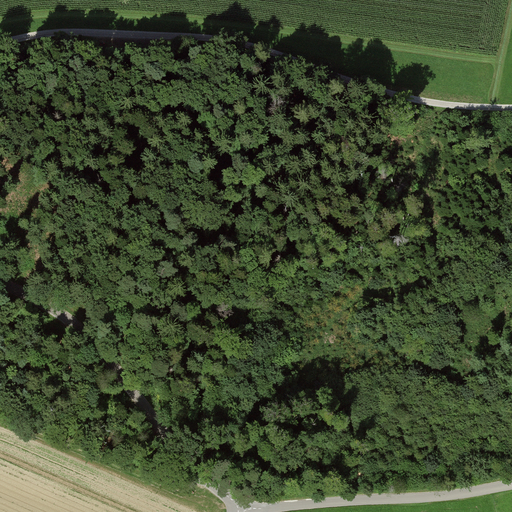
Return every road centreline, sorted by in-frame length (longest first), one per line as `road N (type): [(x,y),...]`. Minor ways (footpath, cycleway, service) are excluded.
road 1 (track): [(0,44),(80,32),(205,38),(423,102),(511,109)]
road 2 (unclassified): [(0,282),(52,306),(95,345),(179,451),(237,508)]
road 3 (unclassified): [(237,508),(511,484)]
